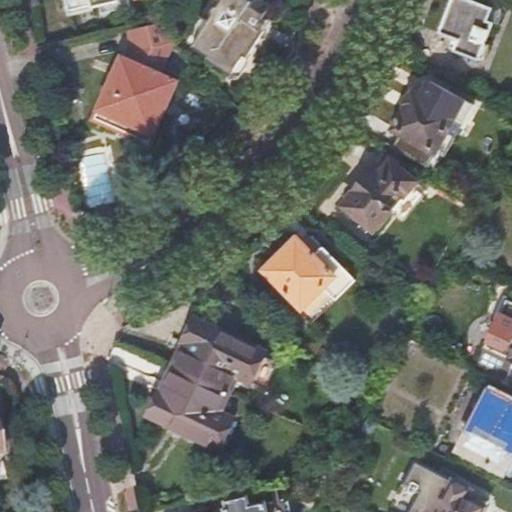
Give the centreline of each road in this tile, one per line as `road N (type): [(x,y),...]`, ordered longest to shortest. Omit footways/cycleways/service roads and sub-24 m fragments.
road 1 (residential): [(371,0),(301,122),(224,206),(142,265),(47,298)]
road 2 (secondary): [(94,511),(47,298)]
road 3 (secondary): [(47,298),(0,87)]
